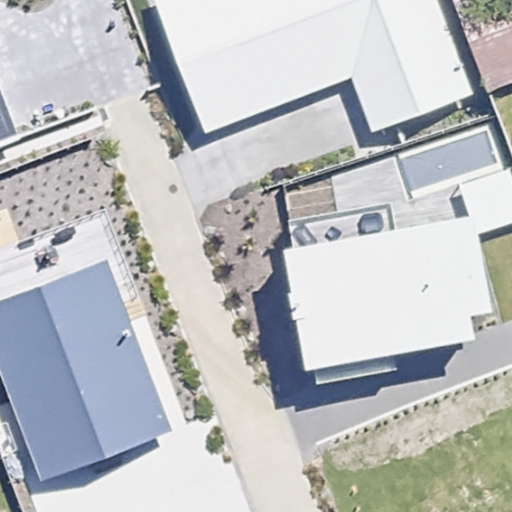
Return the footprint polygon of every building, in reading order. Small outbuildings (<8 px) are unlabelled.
[(472,108),(431,0),(163,0),(148,6),(200,145),(349,90),(370,146),(472,108)] [(511,0),(434,0),(468,91),(511,74),(511,0)] [(0,152),(14,147),(0,109),(0,152)] [(511,383),(487,392),(511,462),(511,383)] [(216,494),(183,410),(140,427),(173,511),(216,494)]
